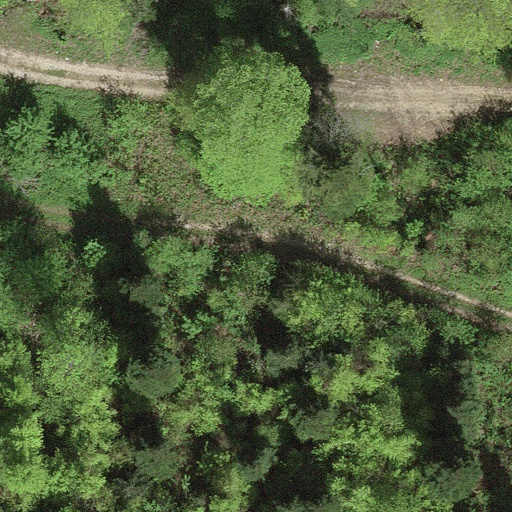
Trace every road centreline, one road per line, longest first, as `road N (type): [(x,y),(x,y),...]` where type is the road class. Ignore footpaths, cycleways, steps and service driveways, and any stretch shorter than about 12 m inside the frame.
road 1 (track): [(0,205),(298,251),(511,316)]
road 2 (track): [(0,62),(130,83),(511,97)]
